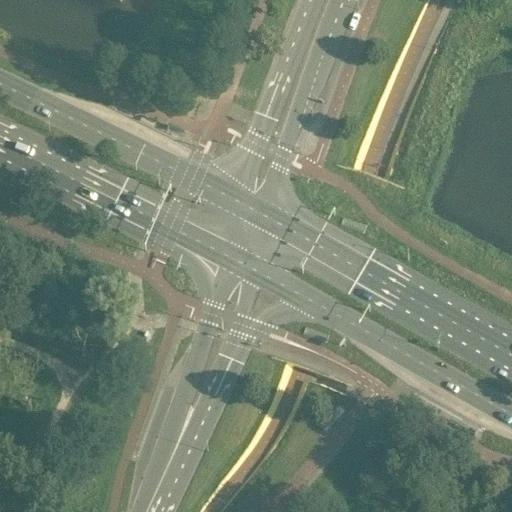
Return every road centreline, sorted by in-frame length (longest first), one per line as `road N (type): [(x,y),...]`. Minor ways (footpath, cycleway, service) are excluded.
road 1 (secondary): [(511,353),(265,217)]
road 2 (secondary): [(239,203),(0,83)]
road 3 (secondary): [(0,141),(225,256)]
road 4 (secondary): [(305,298),(511,413)]
road 5 (unclassified): [(265,217),(340,0)]
road 6 (unclassified): [(316,0),(239,203)]
road 7 (tertiary): [(225,256),(181,399),(180,436)]
road 8 (tertiary): [(180,436),(237,324)]
